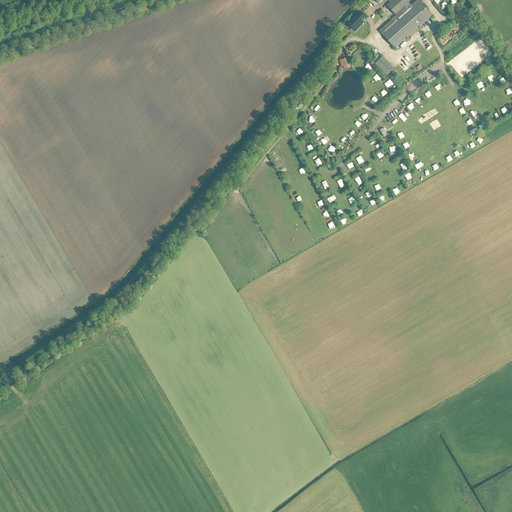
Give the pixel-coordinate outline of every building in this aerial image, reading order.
[(392,0),(387,5),(396,16),(379,31),(395,49),(432,16),(418,0),(392,0)] [(359,13),(347,27),(355,34),(364,24),(363,23),(366,19),(359,13)] [(368,32),(381,21),(376,15),(363,26),(368,32)] [(374,64),(386,76),(394,69),(382,56),(374,64)] [(348,58),(340,61),(342,67),(344,67),(344,70),(350,68),(348,58)] [(479,89),(485,87),(482,81),(477,84),(479,89)] [(351,128),(347,132),(353,138),(357,134),(351,128)]
